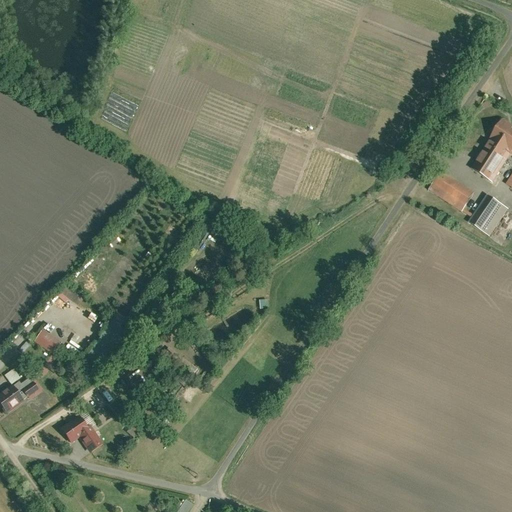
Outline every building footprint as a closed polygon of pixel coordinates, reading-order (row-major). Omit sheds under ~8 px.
[(473,164),(494,177),(511,149),(511,124),(502,118),(473,164)] [(446,168),(433,186),(465,208),(469,201),(477,189),(446,168)] [(489,189),(478,207),(473,213),(470,217),(491,231),(510,203),(489,189)] [(478,207),(469,201),(465,208),(473,213),(478,207)] [(259,301),(260,310),(268,309),(268,300),(259,301)] [(132,319),(128,316),(124,321),(123,322),(127,325),(132,319)] [(129,329),(112,317),(89,350),(106,361),(129,329)] [(45,323),(39,332),(56,345),(63,336),(45,323)] [(16,363),(6,370),(13,379),(23,373),(16,363)] [(35,376),(27,382),(32,388),(39,383),(35,376)] [(14,387),(0,396),(0,404),(6,413),(23,401),(14,387)] [(81,410),(62,423),(72,438),(80,432),(91,425),(81,410)] [(92,424),(91,425),(80,432),(89,444),(91,447),(103,439),(92,424)] [(186,501),(178,511),(189,511),(194,506),(186,501)]
